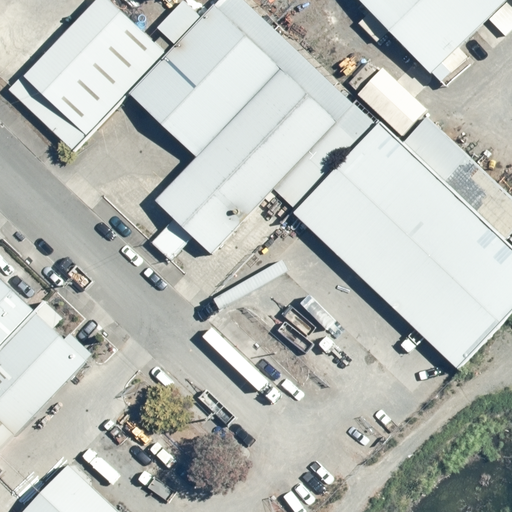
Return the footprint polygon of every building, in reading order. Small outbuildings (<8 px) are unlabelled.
[(106,0),(74,0),(0,73),(0,90),(50,141),(150,43),(106,0)] [(325,119),(207,0),(205,0),(118,86),(182,150),(140,192),(195,247),(325,119)] [(349,0),(420,71),(491,0),(349,0)] [(511,289),(511,251),(368,115),(280,208),(442,362),(511,289)] [(0,324),(20,305),(0,284),(0,324)] [(0,434),(75,360),(20,305),(0,324),(0,434)] [(110,511),(54,458),(1,511),(110,511)]
